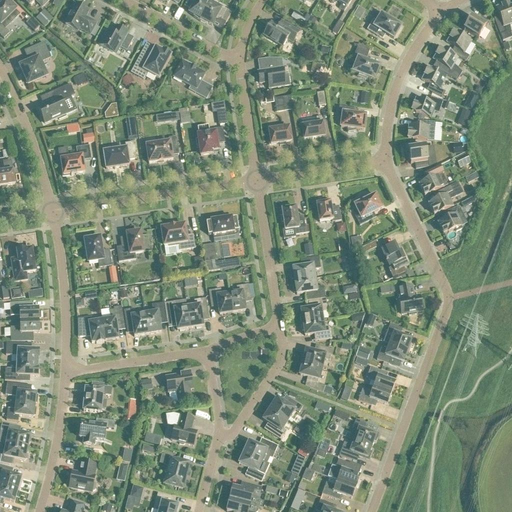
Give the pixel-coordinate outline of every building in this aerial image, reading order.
[(21,0),(29,8),(35,2),(42,9),(50,0),(21,0)] [(197,22),(199,23),(209,5),(202,1),(202,0),(188,0),(187,1),(194,5),(189,15),(193,18),(193,19),(196,21),(197,22)] [(339,10),(344,13),(346,9),(347,9),(352,0),(331,0),(341,6),(339,10)] [(0,26),(0,27),(7,21),(11,25),(20,17),(16,12),(6,2),(0,7),(0,26)] [(209,5),(199,23),(202,24),(204,25),(207,26),(207,25),(212,28),(215,21),(217,22),(219,21),(226,25),(231,14),(216,5),(214,8),(209,5)] [(495,24),(500,36),(502,43),(511,40),(509,27),(511,25),(511,14),(510,10),(509,10),(508,5),(501,8),(496,10),(501,22),(495,24)] [(68,21),(65,26),(77,33),(79,31),(90,37),(96,25),(85,19),(88,13),(76,6),(71,15),(69,15),(67,19),(68,21)] [(360,7),(355,16),(361,20),(366,11),(360,7)] [(302,18),(298,24),(304,28),(309,19),(304,15),(302,18)] [(40,25),(45,29),(53,21),(49,16),(40,25)] [(401,29),(394,25),(396,22),(388,18),(386,20),(381,17),(374,29),(370,27),(367,32),(378,39),(381,34),(393,41),(401,29)] [(463,32),(478,41),(485,29),(486,29),(489,24),(478,17),(475,22),(471,20),(463,32)] [(307,24),(313,28),(316,22),(311,18),(307,24)] [(26,25),(34,33),(39,29),(30,21),(26,25)] [(278,29),(271,25),(270,26),(268,27),(266,30),(266,33),(263,37),(282,49),(287,41),(293,45),(299,34),(281,23),(278,29)] [(332,33),(337,36),(343,26),(338,23),(332,33)] [(98,37),(103,40),(99,47),(116,56),(120,49),(127,52),(133,40),(126,36),(127,35),(116,29),(112,36),(106,33),(106,34),(101,31),(98,37)] [(454,57),(465,64),(469,58),(464,55),(471,44),(457,36),(453,34),(449,40),(446,45),(457,51),(454,57)] [(502,46),(504,53),(510,51),(507,44),(502,46)] [(23,80),(26,86),(27,85),(28,87),(46,79),(40,65),(50,60),(43,45),(24,53),(28,61),(30,60),(31,63),(29,64),(30,66),(21,71),(24,79),(23,80)] [(352,63),(356,65),(353,74),(359,76),(358,79),(366,82),(367,79),(374,82),(379,69),(365,63),(370,51),(358,46),(352,63)] [(131,75),(143,81),(147,75),(158,81),(170,58),(162,53),(162,54),(155,50),(150,60),(141,56),(131,75)] [(433,62),(436,63),(444,68),(441,74),(451,80),(451,79),(456,83),(462,74),(461,74),(453,67),(457,61),(444,53),(443,53),(439,51),(435,57),(436,57),(433,62)] [(290,87),(288,77),(283,77),(282,70),(277,71),(276,61),(268,61),(270,72),(259,74),(258,74),(260,85),(268,84),(269,90),(285,88),(290,87)] [(189,92),(206,101),(212,89),(201,83),(204,76),(190,68),(191,67),(185,63),(184,65),(182,64),(173,79),(190,88),(189,92)] [(324,69),(315,67),(314,75),(323,77),(324,69)] [(430,94),(442,100),(445,94),(440,91),(446,80),(432,73),(431,73),(427,71),(424,78),(422,82),(433,88),(430,94)] [(73,80),(77,89),(88,84),(84,75),(73,80)] [(121,82),(125,89),(134,84),(129,77),(121,82)] [(37,109),(45,126),(58,120),(59,122),(66,119),(65,117),(67,116),(61,103),(75,97),(70,86),(50,95),(53,102),(37,109)] [(362,104),(369,105),(370,93),(363,92),(362,104)] [(316,95),(318,109),(326,108),(324,94),(316,95)] [(424,118),(430,120),(433,113),(438,115),(442,104),(430,99),(428,105),(415,101),(414,106),(411,113),(416,114),(415,115),(418,116),(424,118)] [(472,114),(477,103),(469,99),(464,109),(472,114)] [(275,102),(277,113),(291,111),(289,100),(275,102)] [(111,107),(104,116),(105,121),(118,119),(116,106),(111,107)] [(365,118),(351,116),(352,110),(339,108),(337,119),(342,120),(340,129),(346,130),(347,135),(355,133),(356,131),(363,132),(365,118)] [(191,125),(189,114),(179,115),(181,126),(191,125)] [(177,115),(156,118),(157,126),(179,123),(177,115)] [(129,140),(137,140),(136,119),(128,119),(129,140)] [(302,128),(304,142),(311,141),(317,140),(324,139),(321,119),(316,119),(317,126),(302,128)] [(433,143),(434,130),(435,124),(422,123),(421,129),(408,128),(408,133),(407,141),(412,141),(412,142),(428,143),(433,143)] [(80,124),(68,125),(69,134),(81,133),(80,124)] [(284,145),(291,144),(289,129),(285,130),(284,127),(276,128),(276,131),(268,133),(269,139),(268,140),(269,147),(279,145),(279,146),(284,145)] [(198,137),(197,137),(198,142),(195,142),(196,150),(199,150),(200,158),(211,156),(211,153),(218,152),(217,145),(224,144),(222,131),(215,132),(215,135),(210,135),(208,128),(197,130),(198,137)] [(93,136),(87,137),(88,146),(95,145),(93,136)] [(146,148),(148,166),(172,162),(172,158),(178,157),(176,139),(168,140),(169,144),(162,145),(161,143),(156,144),(156,146),(146,148)] [(103,155),(106,171),(114,170),(114,171),(121,170),(121,169),(129,168),(128,162),(136,161),(134,144),(125,146),(125,151),(103,155)] [(463,155),(461,146),(452,148),(454,156),(463,155)] [(67,150),(58,152),(59,160),(62,160),(62,162),(61,162),(62,172),(61,172),(62,179),(69,178),(69,177),(71,176),(71,178),(77,177),(77,176),(84,174),(82,163),(91,162),(89,148),(76,150),(77,159),(67,161),(66,159),(68,159),(67,150)] [(414,165),(415,171),(428,169),(427,163),(425,149),(408,152),(410,166),(414,165)] [(465,168),(460,159),(455,161),(460,171),(465,168)] [(0,188),(14,186),(12,173),(11,163),(3,164),(4,174),(4,173),(0,173),(0,188)] [(419,186),(421,191),(424,198),(429,195),(429,196),(447,187),(442,175),(439,169),(428,175),(430,181),(419,186)] [(440,200),(428,206),(430,210),(434,217),(438,215),(452,209),(449,202),(463,195),(457,185),(437,194),(440,200)] [(368,217),(381,210),(375,197),(368,201),(367,199),(359,200),(360,205),(354,208),(358,216),(355,218),(359,228),(371,222),(368,217)] [(318,215),(316,216),(317,222),(319,222),(319,224),(332,222),(332,224),(340,222),(338,209),(332,210),(330,208),(329,202),(323,203),(323,205),(316,207),(318,215)] [(461,231),(460,229),(462,228),(460,224),(465,221),(458,208),(447,214),(449,219),(438,225),(440,229),(440,230),(443,236),(447,234),(448,235),(455,231),(456,233),(461,231)] [(306,235),(304,220),(297,222),(295,210),(281,212),(282,218),(280,219),(281,226),(284,226),(285,232),(282,232),(283,241),(295,239),(295,237),(306,235)] [(210,224),(206,225),(208,237),(212,237),(212,238),(234,235),(234,234),(238,233),(236,220),(232,221),(231,220),(224,221),(223,219),(218,220),(218,222),(210,223),(210,224)] [(170,229),(161,231),(163,248),(164,248),(166,258),(179,255),(179,253),(195,250),(193,237),(186,238),(184,227),(175,228),(170,229)] [(135,262),(135,256),(143,254),(140,234),(126,236),(128,248),(121,249),(122,257),(123,264),(135,262)] [(86,251),(83,251),(85,259),(87,258),(88,264),(98,263),(99,270),(111,268),(108,253),(102,254),(99,240),(91,241),(91,239),(85,240),(86,242),(84,242),(86,251)] [(371,245),(358,251),(361,258),(374,251),(371,245)] [(313,258),(312,247),(304,248),(305,259),(313,258)] [(409,267),(401,252),(396,254),(393,247),(381,253),(386,262),(385,263),(385,264),(387,264),(389,269),(391,268),(392,270),(388,272),(392,281),(406,275),(404,270),(409,267)] [(11,262),(12,268),(14,284),(27,282),(26,275),(35,274),(31,251),(25,252),(25,251),(16,253),(18,261),(11,262)] [(204,264),(205,273),(211,272),(210,263),(216,262),(215,256),(203,258),(204,264)] [(193,260),(195,268),(203,267),(202,259),(193,260)] [(294,281),(294,284),(315,281),(314,272),(320,271),(318,259),(304,261),(305,268),(292,270),(293,273),(290,273),(291,281),(294,281)] [(110,269),(113,284),(119,283),(117,268),(110,269)] [(311,303),(311,302),(325,300),(323,288),(316,289),(315,281),(294,284),(295,286),(292,287),(294,295),(296,295),(296,297),(309,295),(311,303)] [(237,295),(229,296),(232,315),(245,313),(243,301),(250,300),(248,287),(236,289),(237,295)] [(400,302),(398,302),(401,316),(408,315),(409,318),(416,316),(416,314),(422,313),(419,299),(413,300),(411,288),(398,290),(400,302)] [(21,290),(10,292),(12,301),(23,299),(21,290)] [(232,315),(229,296),(221,297),(220,291),(208,293),(210,306),(217,305),(219,317),(232,315)] [(43,299),(42,292),(35,294),(36,301),(43,299)] [(195,308),(187,310),(190,330),(195,330),(196,331),(201,330),(201,328),(203,328),(201,316),(208,315),(205,300),(194,302),(195,308)] [(299,317),(301,325),(322,322),(321,314),(327,313),(325,300),(311,302),(312,310),(301,312),(301,317),(299,317)] [(164,305),(166,321),(167,321),(175,320),(177,332),(178,332),(179,334),(184,333),(185,331),(190,330),(187,310),(185,302),(164,305)] [(20,318),(20,323),(38,323),(38,320),(41,320),(41,314),(38,314),(38,311),(24,311),(23,304),(9,305),(10,318),(20,318)] [(153,315),(144,316),(147,337),(161,335),(159,322),(166,321),(164,305),(151,307),(153,315)] [(101,321),(101,323),(105,343),(118,341),(116,328),(124,327),(121,309),(113,310),(113,312),(109,313),(110,319),(101,321)] [(147,337),(144,316),(136,318),(134,311),(123,313),(125,327),(132,326),(134,339),(147,337)] [(101,323),(92,324),(92,319),(77,321),(77,340),(90,339),(91,345),(96,345),(96,346),(104,345),(104,344),(105,343),(101,323)] [(322,322),(301,325),(302,333),(304,333),(305,338),(317,336),(318,343),(332,341),(330,333),(330,332),(329,331),(326,328),(325,328),(323,327),(322,322)] [(38,323),(20,323),(20,329),(10,330),(11,344),(25,344),(24,335),(39,335),(39,332),(41,332),(41,325),(39,326),(38,323)] [(411,342),(399,337),(402,331),(389,326),(385,338),(383,344),(389,346),(407,353),(411,342)] [(17,358),(17,365),(37,366),(37,360),(38,361),(39,353),(22,352),(22,346),(6,345),(6,357),(17,358)] [(407,353),(389,346),(387,353),(380,350),(376,362),(389,366),(391,360),(403,364),(407,353)] [(301,362),(300,364),(322,369),(324,361),(330,363),(333,352),(319,348),(317,355),(306,352),(304,357),(303,356),(302,358),(302,360),(301,362)] [(355,358),(367,362),(370,353),(359,349),(355,358)] [(322,369),(300,364),(300,366),(300,368),(299,371),(299,372),(300,372),(299,377),(312,380),(311,383),(309,390),(322,395),(325,388),(318,386),(322,369)] [(37,366),(17,365),(17,371),(5,371),(4,383),(20,384),(21,378),(37,379),(38,371),(37,371),(37,366)] [(375,384),(373,389),(391,396),(395,385),(381,380),(383,374),(370,369),(366,380),(375,384)] [(166,379),(169,395),(176,393),(178,402),(190,400),(189,391),(192,391),(189,375),(166,379)] [(140,383),(142,394),(152,392),(150,381),(140,383)] [(17,399),(16,405),(34,408),(35,405),(36,406),(37,398),(36,398),(36,396),(22,394),(23,387),(7,385),(6,393),(8,393),(7,398),(17,399)] [(106,403),(102,402),(102,396),(110,397),(111,390),(101,389),(101,393),(85,391),(83,413),(100,415),(101,411),(105,411),(106,403)] [(391,396),(373,389),(371,395),(362,391),(358,403),(371,408),(373,402),(386,407),(391,396)] [(277,400),(269,411),(288,423),(295,412),(299,415),(302,409),(287,399),(284,403),(282,404),(277,400)] [(34,408),(16,405),(15,412),(7,411),(6,422),(18,424),(19,418),(33,420),(33,418),(35,418),(36,410),(34,410),(34,408)] [(288,423),(269,411),(262,422),(268,426),(268,428),(265,432),(281,442),(285,436),(281,434),(288,423)] [(173,415),(165,417),(167,427),(174,429),(171,443),(178,444),(179,446),(183,447),(185,446),(193,448),(196,434),(190,433),(193,421),(180,417),(173,415)] [(80,427),(79,433),(80,433),(79,440),(84,440),(83,446),(94,448),(94,442),(104,443),(105,430),(112,431),(113,424),(96,421),(96,427),(81,425),(81,427),(80,427)] [(375,444),(378,436),(368,432),(367,434),(364,433),(367,426),(356,421),(351,433),(349,440),(352,441),(371,448),(373,443),(375,444)] [(8,439),(6,446),(27,451),(28,445),(30,445),(31,440),(30,439),(30,438),(16,435),(17,428),(2,425),(0,432),(3,433),(2,438),(8,439)] [(371,448),(352,441),(350,447),(344,445),(339,458),(353,463),(356,455),(359,457),(358,459),(368,462),(371,455),(369,454),(371,448)] [(248,444),(243,455),(262,463),(265,457),(272,461),(277,448),(263,442),(260,449),(248,444)] [(27,451),(6,446),(5,453),(0,452),(0,464),(9,467),(10,460),(25,463),(25,462),(27,462),(28,457),(26,456),(27,451)] [(122,464),(129,465),(131,453),(125,452),(122,464)] [(307,457),(300,452),(298,455),(305,460),(307,457)] [(316,458),(323,461),(326,455),(318,452),(316,458)] [(261,485),(267,472),(269,466),(267,465),(262,463),(243,455),(238,466),(250,471),(247,478),(261,485)] [(162,457),(160,465),(169,467),(164,486),(182,491),(188,467),(172,463),(173,460),(162,457)] [(339,477),(337,483),(356,490),(360,478),(347,474),(349,466),(338,462),(333,475),(339,477)] [(95,479),(93,478),(96,467),(81,464),(79,476),(72,474),(69,490),(92,494),(92,493),(95,491),(96,487),(93,485),(95,479)] [(9,470),(0,467),(0,487),(17,492),(21,480),(7,476),(9,470)] [(320,470),(314,467),(313,467),(311,473),(318,475),(320,470)] [(292,486),(295,479),(288,475),(284,483),(292,486)] [(356,490),(337,483),(335,488),(326,485),(321,496),(335,501),(337,495),(351,501),(356,490)] [(232,489),(229,501),(259,509),(260,503),(259,501),(258,501),(261,489),(242,484),(240,491),(232,489)] [(17,492),(0,487),(0,501),(14,505),(17,492)] [(130,500),(140,502),(143,490),(133,488),(130,500)] [(278,498),(286,501),(288,495),(280,492),(278,498)] [(301,506),(305,495),(297,493),(293,503),(301,506)] [(176,511),(178,507),(171,506),(172,500),(158,496),(154,511),(157,511),(176,511)] [(258,511),(259,509),(229,501),(226,511),(258,511)] [(331,511),(334,507),(320,502),(315,511),(331,511)] [(82,511),(84,507),(72,503),(68,511),(82,511)]
